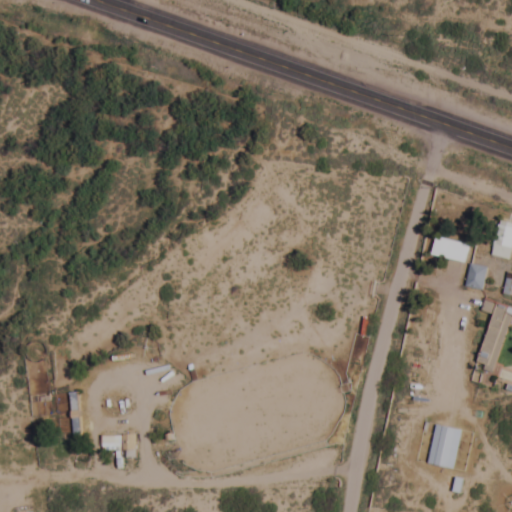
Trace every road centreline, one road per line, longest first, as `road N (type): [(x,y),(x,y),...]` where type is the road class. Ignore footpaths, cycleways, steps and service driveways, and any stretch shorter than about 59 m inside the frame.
road 1 (primary): [(511,144),(84,0)]
road 2 (residential): [(319,511),(436,117)]
